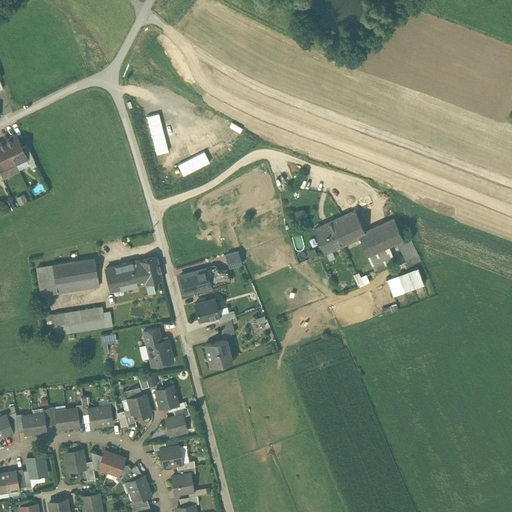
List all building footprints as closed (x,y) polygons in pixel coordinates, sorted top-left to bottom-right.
[(21,147),(16,135),(14,134),(11,136),(10,138),(5,140),(15,162),(26,157),(21,147)] [(5,140),(0,143),(0,142),(0,158),(4,167),(5,167),(15,162),(5,140)] [(34,160),(27,144),(21,147),(26,157),(28,163),(34,160)] [(350,181),(330,188),(339,212),(360,204),(363,212),(374,207),(365,182),(352,187),(350,181)] [(355,210),(347,214),(347,213),(332,220),(342,243),(358,236),(358,234),(364,231),(362,226),(355,210)] [(364,231),(358,234),(358,236),(367,255),(367,254),(387,245),(403,238),(393,218),(374,226),(364,231)] [(332,220),(314,228),(325,251),(342,243),(332,220)] [(372,222),(362,226),(364,231),(374,226),(372,222)] [(387,245),(367,254),(371,263),(391,254),(387,245)] [(238,251),(226,255),(229,267),(242,264),(238,251)] [(157,255),(139,259),(145,282),(153,280),(162,278),(157,255)] [(94,257),(53,264),(57,292),(99,285),(94,257)] [(139,259),(106,267),(111,290),(145,282),(139,259)] [(223,271),(214,266),(206,268),(210,286),(230,281),(227,270),(223,271)] [(206,267),(180,274),(185,293),(211,287),(206,268),(206,267)] [(417,267),(386,278),(393,295),(423,284),(417,267)] [(214,297),(194,302),(199,319),(207,317),(207,318),(219,315),(214,297)] [(102,305),(79,309),(81,320),(104,317),(103,312),(102,305)] [(79,309),(63,311),(64,323),(80,321),(81,320),(79,309)] [(64,323),(63,311),(53,312),(55,324),(64,323)] [(81,320),(80,321),(82,330),(112,325),(110,311),(103,312),(104,317),(81,320)] [(256,318),(258,323),(267,319),(265,315),(256,318)] [(230,317),(219,321),(222,335),(234,332),(230,317)] [(64,323),(55,324),(57,333),(82,330),(80,321),(64,323)] [(157,326),(144,330),(147,343),(147,344),(149,344),(149,343),(161,340),(157,326)] [(102,334),(103,350),(117,349),(116,332),(102,334)] [(161,340),(149,343),(149,344),(147,344),(152,365),(159,363),(161,364),(165,364),(166,361),(173,359),(170,348),(167,338),(161,340)] [(226,338),(204,343),(205,344),(210,365),(210,366),(232,360),(232,359),(231,360),(228,348),(229,348),(229,347),(225,348),(223,339),(226,338)] [(139,376),(142,387),(157,383),(154,372),(139,376)] [(172,385),(156,389),(161,407),(167,406),(177,403),(172,385)] [(139,386),(124,390),(126,398),(128,398),(142,394),(139,386)] [(142,394),(128,398),(131,408),(147,403),(144,393),(142,394)] [(87,395),(81,396),(82,404),(83,414),(89,413),(89,408),(87,395)] [(115,400),(109,401),(110,405),(112,419),(118,418),(115,400)] [(184,401),(177,403),(167,406),(168,411),(174,410),(186,407),(184,401)] [(147,403),(131,408),(134,418),(150,414),(147,403)] [(82,404),(76,405),(76,408),(77,408),(79,422),(84,422),(83,414),(82,404)] [(110,405),(99,407),(102,423),(112,422),(112,419),(110,405)] [(55,406),(48,406),(49,408),(51,424),(57,423),(55,411),(55,406)] [(186,407),(174,410),(175,416),(182,414),(183,416),(189,414),(187,406),(186,407)] [(89,408),(89,413),(91,425),(102,423),(99,407),(89,408)] [(49,408),(43,409),(43,413),(45,427),(52,426),(51,424),(49,408)] [(76,408),(66,409),(68,426),(79,424),(79,422),(77,408),(76,408)] [(131,408),(123,410),(128,427),(136,425),(134,418),(131,408)] [(55,411),(57,423),(58,427),(68,426),(66,409),(55,411)] [(16,411),(6,415),(12,430),(18,429),(16,414),(16,411)] [(22,413),(16,414),(18,429),(18,431),(24,431),(22,416),(22,413)] [(43,413),(33,414),(35,431),(46,429),(45,427),(43,413)] [(22,416),(24,431),(25,432),(35,431),(33,414),(22,416)] [(175,416),(166,418),(170,435),(187,430),(183,416),(182,414),(175,416)] [(0,416),(0,428),(2,434),(12,430),(6,415),(0,416)] [(165,442),(153,444),(154,450),(160,449),(166,448),(165,442)] [(166,448),(160,449),(163,465),(176,463),(182,462),(179,445),(166,448)] [(82,449),(65,452),(69,471),(85,468),(84,462),(82,449)] [(102,455),(91,451),(90,451),(92,460),(93,469),(97,470),(98,467),(98,466),(102,455)] [(114,454),(104,451),(102,455),(98,466),(98,467),(108,470),(114,454)] [(114,454),(108,470),(118,474),(122,463),(124,458),(114,454)] [(43,455),(27,458),(29,469),(30,476),(46,473),(43,455)] [(92,460),(84,462),(85,468),(87,480),(95,478),(93,469),(92,460)] [(194,460),(182,462),(176,463),(177,469),(195,466),(194,460)] [(122,463),(118,474),(115,478),(118,481),(131,468),(127,464),(126,464),(122,463)] [(195,466),(177,469),(178,475),(190,473),(196,472),(195,466)] [(22,468),(14,469),(14,471),(15,470),(18,487),(25,486),(23,470),(22,468)] [(29,469),(23,470),(25,486),(26,488),(32,487),(30,476),(29,469)] [(14,471),(5,472),(7,489),(18,487),(15,470),(14,471)] [(178,475),(172,476),(174,492),(188,490),(193,489),(190,473),(178,475)] [(143,475),(127,481),(131,491),(146,485),(143,475)] [(146,485),(131,491),(134,501),(135,501),(146,496),(150,495),(146,485)] [(205,487),(193,489),(188,490),(189,496),(197,495),(206,493),(205,487)] [(101,511),(99,493),(82,496),(84,511),(101,511)] [(189,496),(179,498),(181,506),(193,503),(194,504),(199,503),(197,495),(189,496)] [(146,496),(135,501),(134,501),(129,503),(131,507),(149,504),(146,496)] [(68,511),(66,498),(49,501),(51,511),(68,511)] [(37,511),(36,503),(20,506),(20,511),(37,511)] [(181,506),(177,506),(177,511),(194,511),(194,504),(193,503),(181,506)]
